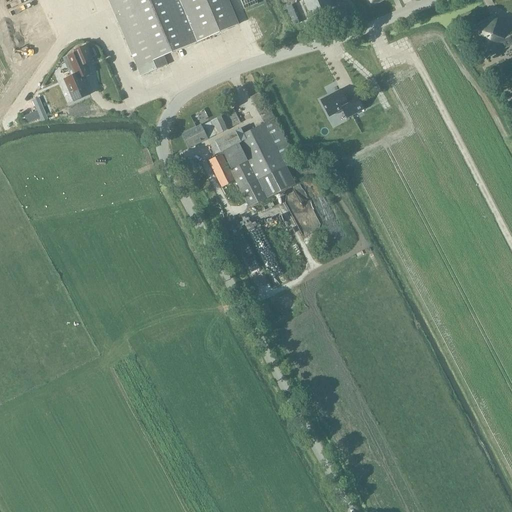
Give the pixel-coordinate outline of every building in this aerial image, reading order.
[(227,0),(109,0),(141,77),(167,66),(164,57),(238,25),(227,0)] [(298,0),(303,10),(316,4),(313,0),(298,0)] [(366,0),(370,8),(385,0),(366,0)] [(471,29),(486,58),(511,44),(511,28),(507,31),(500,18),(493,21),(492,18),(471,29)] [(90,95),(82,78),(89,75),(85,65),(92,62),(85,46),(74,51),(75,54),(68,57),(76,75),(65,80),(75,102),(90,95)] [(55,72),(57,82),(64,81),(61,71),(55,72)] [(355,95),(346,100),(340,90),(320,101),(329,117),(342,110),(347,119),(363,110),(355,95)] [(208,161),(222,188),(235,181),(239,191),(240,191),(249,208),(296,184),(286,167),(297,161),(275,118),(262,92),(251,97),(260,115),(264,124),(243,135),(240,129),(209,145),(215,156),(222,153),(231,170),(229,171),(221,155),(208,161)] [(42,122),(48,119),(39,98),(33,101),(38,112),(25,117),(28,125),(41,120),(42,122)] [(221,116),(222,117),(201,127),(200,126),(182,135),(189,149),(240,124),(233,110),(221,116)]
